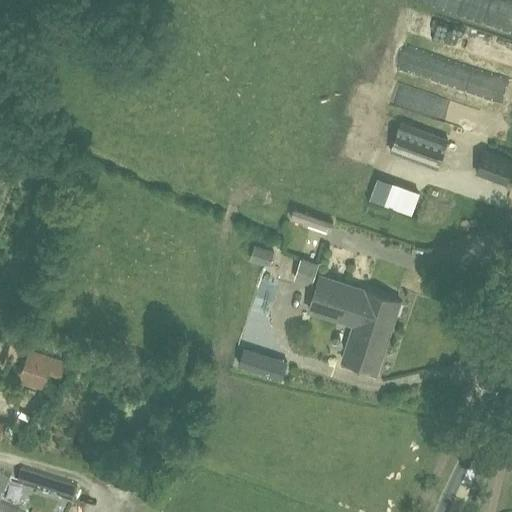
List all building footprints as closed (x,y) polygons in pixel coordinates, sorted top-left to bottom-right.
[(447,138),(401,122),(390,151),(437,167),(447,138)] [(511,159),(484,150),(476,172),(506,183),(511,166),(511,159)] [(294,208),(291,218),(331,232),(334,222),(294,208)] [(254,243),(249,260),(262,264),(269,266),(274,250),(254,243)] [(293,280),(311,286),(319,263),(301,257),(293,280)] [(308,310),(354,325),(388,336),(399,301),(365,290),(365,291),(319,276),(308,310)] [(376,372),(388,336),(354,325),(342,361),(376,372)] [(269,374),(275,357),(244,347),(239,364),(269,374)] [(41,391),(47,373),(61,378),(66,362),(27,350),(16,382),(41,391)] [(20,482),(20,484),(49,493),(54,476),(25,467),(20,482)] [(0,506),(1,504),(8,488),(4,486),(8,477),(0,473),(0,506)]
